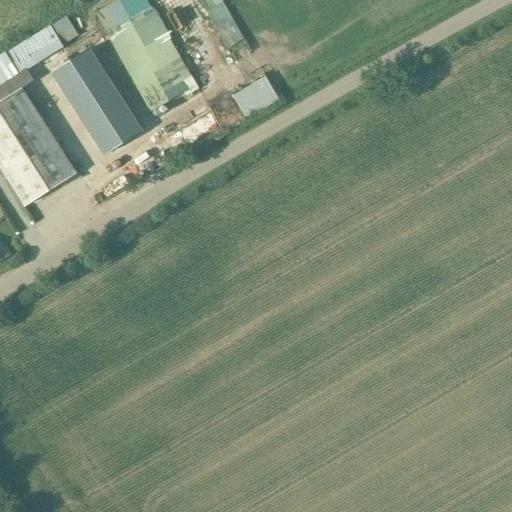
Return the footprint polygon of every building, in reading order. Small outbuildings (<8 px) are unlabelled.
[(146,0),(122,0),(96,15),(137,85),(181,59),(146,0)] [(222,0),(200,0),(215,28),(233,19),(222,0)] [(67,16),(52,25),(63,44),(78,35),(67,16)] [(0,88),(64,49),(50,27),(0,57),(0,88)] [(143,135),(89,50),(53,73),(107,157),(143,135)] [(232,95),(245,117),(278,97),(265,75),(232,95)] [(76,172),(21,87),(0,100),(0,166),(25,205),(73,174),(76,172)]
